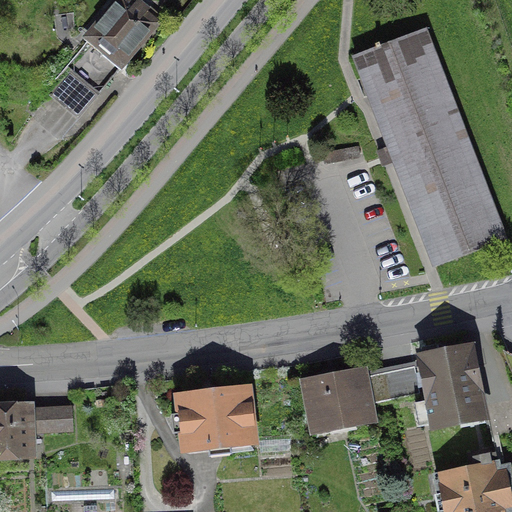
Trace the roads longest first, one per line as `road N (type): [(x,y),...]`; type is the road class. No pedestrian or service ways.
road 1 (residential): [(511,294),(176,350),(0,366)]
road 2 (secondary): [(0,286),(43,262),(272,0)]
road 3 (secondary): [(231,0),(0,268)]
